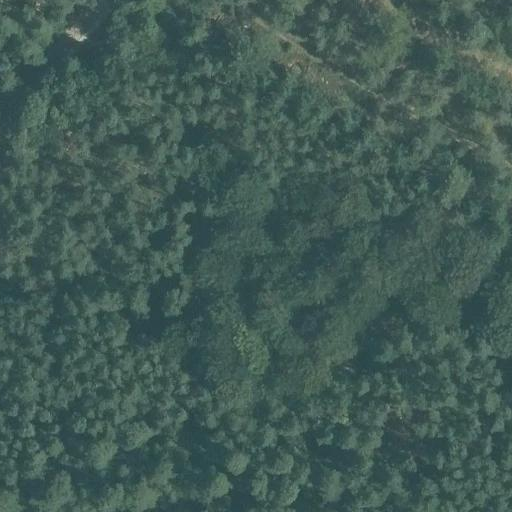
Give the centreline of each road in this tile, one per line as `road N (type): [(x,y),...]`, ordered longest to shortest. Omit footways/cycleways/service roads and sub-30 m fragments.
road 1 (track): [(203,0),(511,175)]
road 2 (track): [(96,0),(0,118)]
